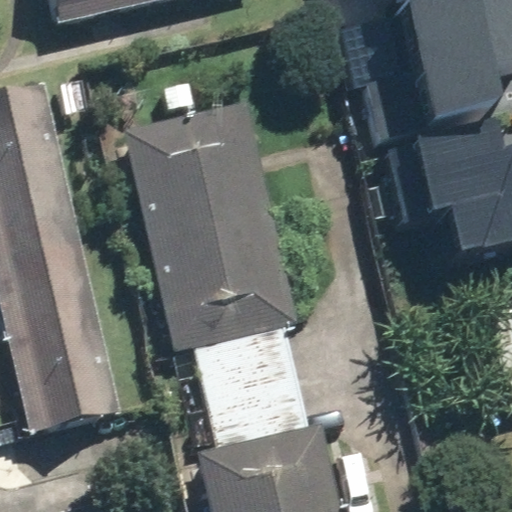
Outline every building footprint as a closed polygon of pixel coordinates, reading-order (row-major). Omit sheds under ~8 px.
[(48,0),(55,27),(179,0),(48,0)] [(421,50),(362,64),(379,133),(503,104),(491,56),(506,52),(493,0),(468,0),(412,13),(421,50)] [(119,411),(42,87),(0,97),(0,312),(29,433),(119,411)] [(245,105),(118,135),(170,358),(190,353),(285,331),(297,329),(245,105)] [(511,130),(391,158),(408,227),(467,214),(475,251),(511,242),(511,130)] [(285,331),(190,353),(213,451),(307,430),(285,331)] [(334,511),(315,428),(307,430),(213,451),(197,455),(210,511),(334,511)]
